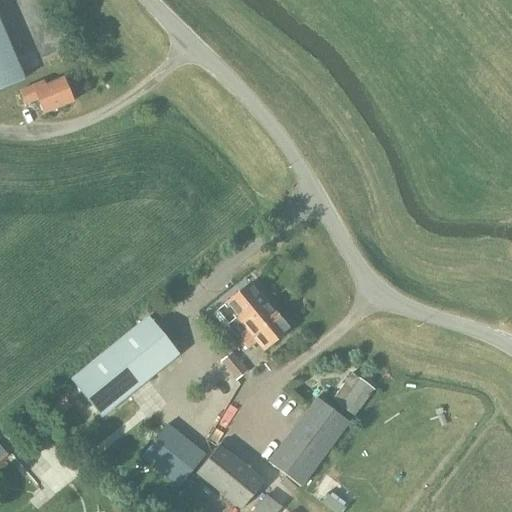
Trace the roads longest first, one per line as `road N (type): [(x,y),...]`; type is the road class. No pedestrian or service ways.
road 1 (unclassified): [(511,348),(385,304),(290,159),(146,0)]
road 2 (unknown): [(139,407),(174,377),(203,290),(315,198)]
